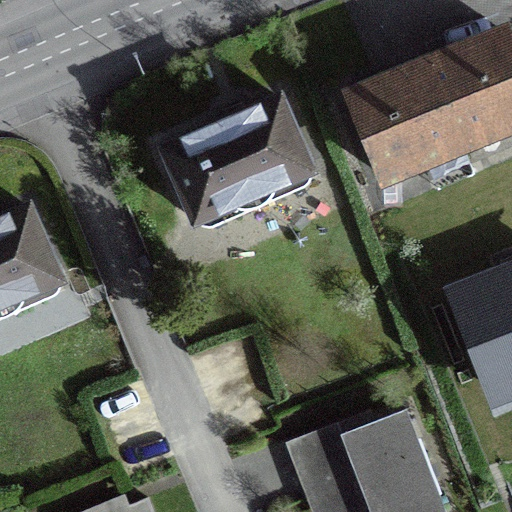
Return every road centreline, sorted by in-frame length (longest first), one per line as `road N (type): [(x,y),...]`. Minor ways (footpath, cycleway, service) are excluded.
road 1 (residential): [(32,55),(219,511)]
road 2 (tertiary): [(32,55),(165,0)]
